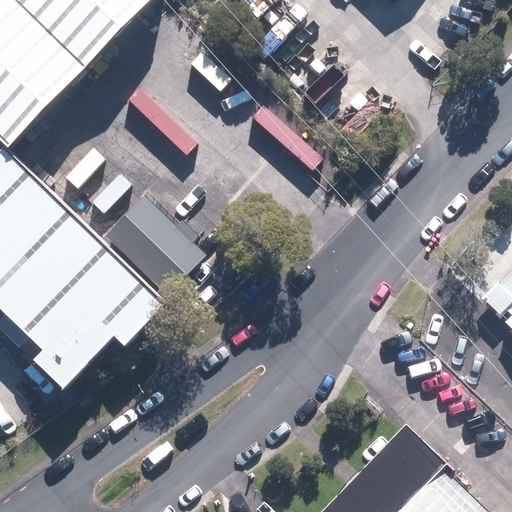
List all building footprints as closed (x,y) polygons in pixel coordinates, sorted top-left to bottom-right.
[(166,0),(0,0),(0,127),(24,150),(166,0)] [(261,85),(217,44),(189,73),(233,114),(261,85)] [(0,158),(0,268),(6,274),(10,277),(0,287),(0,305),(96,396),(179,307),(10,148),(0,158)] [(151,192),(111,232),(174,296),(214,256),(151,192)] [(482,511),(405,437),(330,511),(482,511)]
